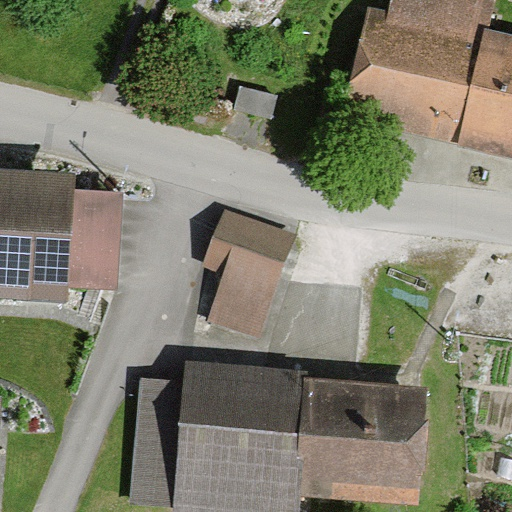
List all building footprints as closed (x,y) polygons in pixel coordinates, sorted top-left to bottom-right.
[(511,0),(503,0),(495,29),(511,33),(511,0)] [(333,147),(511,182),(511,58),(357,27),(333,147)] [(276,101),(241,91),(235,111),(270,121),(276,101)] [(0,290),(143,293),(146,178),(39,176),(39,141),(0,140),(0,290)] [(214,314),(269,328),(295,222),(219,204),(205,264),(225,269),(214,314)] [(301,511),(302,510),(338,511),(423,511),(431,402),(314,394),(316,362),(185,353),(183,380),(170,379),(138,377),(130,510),(154,511),(301,511)]
